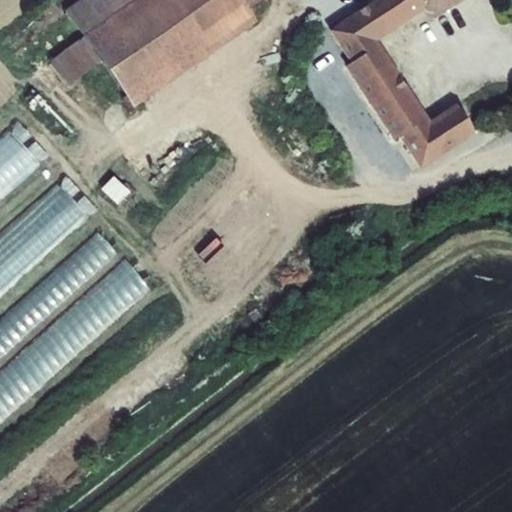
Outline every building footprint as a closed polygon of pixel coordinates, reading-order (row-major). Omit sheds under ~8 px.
[(84,0),(65,14),(84,40),(140,0),(240,0),(250,13),(268,0),(84,0)] [(134,112),(258,23),(250,13),(240,0),(140,0),(84,40),(103,66),(134,112)] [(419,172),(474,136),(456,108),(429,124),(375,44),(424,14),(414,0),(378,0),(327,34),(349,68),(344,70),(393,144),(398,141),(419,172)] [(435,17),(460,0),(414,0),(424,14),(435,17)] [(52,1),(31,18),(40,28),(61,12),(52,1)] [(103,66),(84,40),(50,65),(69,90),(103,66)] [(10,135),(0,144),(0,201),(38,167),(10,135)] [(130,195),(114,179),(102,192),(118,207),(130,195)] [(0,297),(86,219),(59,185),(0,239),(0,297)] [(0,360),(118,255),(98,235),(0,321),(0,360)] [(126,258),(0,373),(0,427),(152,291),(126,258)]
